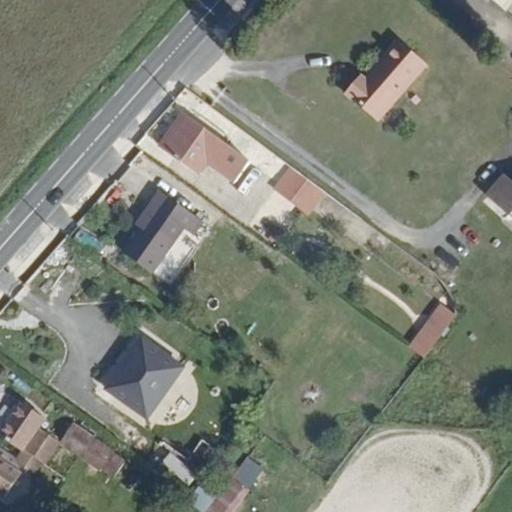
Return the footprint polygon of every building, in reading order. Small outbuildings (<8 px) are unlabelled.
[(384,125),(430,66),(396,41),(366,83),(361,80),(348,99),(384,125)] [(164,155),(189,119),(183,115),(159,151),(164,155)] [(192,174),(217,139),(189,119),(164,155),(192,174)] [(252,162),(217,139),(192,174),(198,179),(209,164),(238,184),(252,162)] [(307,216),(324,192),(291,167),(273,190),(307,216)] [(511,182),(505,179),(487,197),(509,217),(511,217),(511,182)] [(151,271),(181,226),(192,234),(201,222),(159,193),(151,204),(159,210),(144,231),(128,255),(151,271)] [(144,231),(159,210),(151,204),(136,225),(144,231)] [(457,316),(442,306),(411,349),(426,359),(457,316)] [(147,424),(187,370),(144,336),(105,393),(147,424)] [(2,461),(0,459),(0,502),(53,434),(36,423),(42,415),(13,396),(6,406),(0,413),(0,435),(14,445),(2,461)] [(117,478),(131,455),(75,421),(61,444),(117,478)] [(220,496),(202,483),(189,501),(204,511),(233,511),(265,467),(248,456),(220,496)]
